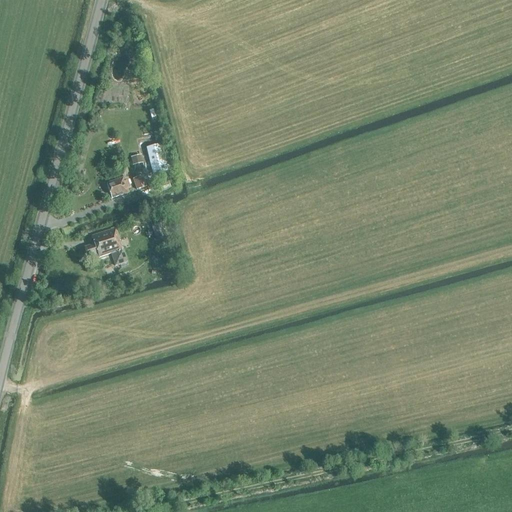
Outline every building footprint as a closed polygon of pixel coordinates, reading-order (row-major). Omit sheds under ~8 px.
[(163,158),(160,145),(146,149),(153,175),(171,171),(167,157),(163,158)] [(137,191),(147,187),(143,176),(132,180),(137,191)] [(125,181),(123,178),(106,184),(111,199),(129,193),(127,189),(130,188),(127,180),(125,181)] [(156,241),(166,238),(161,223),(152,226),(156,241)] [(127,262),(115,229),(91,237),(94,245),(84,248),(86,256),(89,255),(90,257),(97,255),(98,258),(111,254),(115,266),(127,262)]
